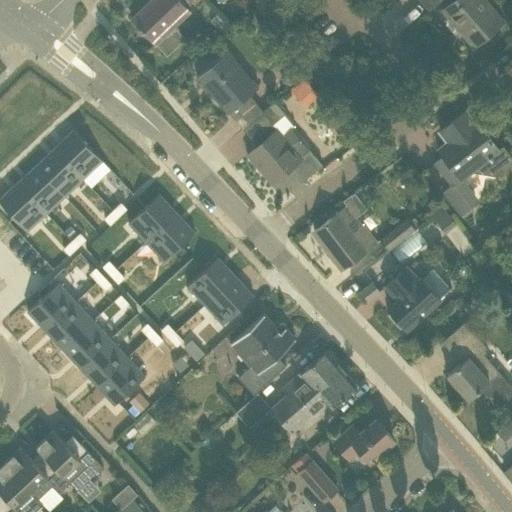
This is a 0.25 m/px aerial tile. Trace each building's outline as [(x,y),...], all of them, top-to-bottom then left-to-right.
[(190,10),(186,5),(190,0),(150,0),(147,3),(132,17),(156,42),(190,10)] [(451,0),(452,0),(443,9),(474,45),(503,22),(485,0),(451,0)] [(227,50),(197,76),(228,112),(229,111),(244,128),(262,111),(254,100),(249,94),(258,86),(227,50)] [(511,65),(500,75),(510,87),(511,84),(511,65)] [(304,78),(291,89),(306,105),(318,94),(304,78)] [(301,182),(322,164),(310,149),(292,128),(296,125),(275,101),(262,111),(244,128),(258,145),(247,154),(272,183),(289,168),(301,182)] [(486,105),(484,118),(498,120),(499,107),(486,105)] [(444,156),(436,162),(453,184),(443,192),(460,213),(472,205),(467,198),(474,193),(462,178),(471,171),(497,175),(511,162),(511,157),(503,145),(498,148),(476,119),(474,121),(465,111),(450,122),(454,127),(444,135),(448,141),(438,149),(444,156)] [(74,129),(55,146),(83,177),(102,159),(74,129)] [(65,194),(83,177),(55,146),(36,164),(65,194)] [(65,194),(36,164),(17,181),(46,212),(65,194)] [(17,181),(0,197),(0,200),(27,229),(46,212),(17,181)] [(314,230),(343,267),(376,241),(357,216),(369,207),(355,190),(343,199),(347,205),(339,212),(338,211),(314,230)] [(177,212),(159,193),(128,221),(146,241),(177,212)] [(443,206),(436,197),(427,203),(434,213),(443,206)] [(127,208),(121,202),(113,209),(118,215),(127,208)] [(432,215),(446,232),(456,224),(443,206),(434,213),(432,215)] [(118,215),(113,209),(104,217),(110,223),(118,215)] [(177,212),(146,241),(164,260),(195,231),(177,212)] [(379,238),(381,240),(389,249),(415,229),(415,227),(409,220),(407,216),(379,238)] [(409,220),(415,227),(420,224),(414,216),(409,220)] [(64,230),(71,237),(77,232),(70,225),(64,230)] [(78,245),(86,237),(80,231),(72,239),(78,245)] [(64,247),(69,253),(78,245),(72,239),(64,247)] [(236,275),(218,256),(187,285),(205,304),(236,275)] [(111,273),(117,268),(109,259),(103,265),(111,273)] [(388,306),(391,310),(388,313),(401,327),(403,324),(407,327),(452,285),(433,265),(420,278),(408,265),(386,284),(398,298),(388,306)] [(96,266),(90,272),(98,280),(104,275),(96,266)] [(111,273),(118,281),(124,276),(117,268),(111,273)] [(104,275),(98,280),(105,289),(111,283),(104,275)] [(223,323),(254,295),(236,275),(205,304),(223,323)] [(45,328),(76,300),(58,281),(27,310),(45,328)] [(379,290),(373,282),(362,290),(368,299),(379,290)] [(382,307),(391,293),(382,286),(373,300),(382,307)] [(453,300),(461,309),(473,299),(465,290),(453,300)] [(115,299),(122,307),(129,302),(121,293),(115,299)] [(45,328),(62,347),(93,319),(76,300),(45,328)] [(281,331),(264,312),(231,342),(232,343),(235,340),(254,362),(239,376),(254,393),(256,392),(286,365),(277,355),(296,338),(285,327),(281,331)] [(110,337),(93,319),(62,347),(80,366),(110,337)] [(468,397),(480,387),(497,406),(511,393),(511,385),(485,354),(487,351),(485,349),(488,347),(465,321),(442,340),(461,362),(447,373),(468,397)] [(148,322),(141,327),(149,336),(155,330),(148,322)] [(169,337),(175,331),(168,323),(162,328),(169,337)] [(149,336),(157,344),(163,338),(155,330),(149,336)] [(169,337),(177,345),(183,339),(175,331),(169,337)] [(80,366),(97,385),(128,356),(110,337),(80,366)] [(198,345),(189,353),(196,360),(204,352),(198,345)] [(341,365),(326,348),(299,371),(304,377),(270,407),(256,392),(254,393),(235,410),(249,426),(260,416),(271,428),(341,365)] [(145,375),(128,356),(97,385),(115,403),(145,375)] [(330,406),(357,383),(341,365),(271,428),(281,440),(325,401),(330,406)] [(129,400),(139,412),(150,402),(139,391),(129,400)] [(154,404),(161,417),(178,408),(171,395),(154,404)] [(511,417),(502,426),(511,435),(511,433),(511,417)] [(334,441),(341,449),(349,457),(359,448),(370,460),(394,438),(376,418),(360,432),(353,425),(334,441)] [(77,489),(102,465),(78,439),(70,447),(53,430),(36,446),(46,456),(70,481),(77,489)] [(38,497),(52,485),(58,491),(70,481),(46,456),(37,464),(21,446),(5,462),(38,497)] [(305,451),(291,464),(297,470),(311,458),(305,451)] [(297,470),(323,500),(337,488),(311,458),(297,470)] [(0,466),(0,489),(2,492),(5,495),(0,499),(0,506),(5,511),(32,511),(43,502),(38,497),(5,462),(0,466)] [(131,499),(121,488),(112,497),(121,508),(131,499)] [(169,499),(180,511),(189,503),(178,491),(170,498),(170,499),(169,499)] [(181,511),(210,511),(217,508),(208,494),(180,511),(181,511)] [(131,499),(121,508),(118,510),(119,511),(138,511),(142,509),(133,497),(131,499)]
